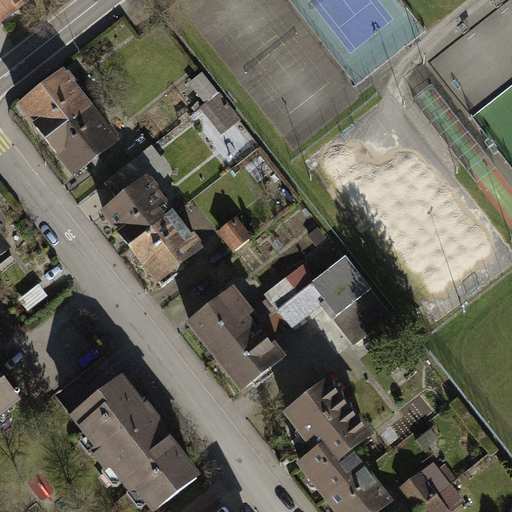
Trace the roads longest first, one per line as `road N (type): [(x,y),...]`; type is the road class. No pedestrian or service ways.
road 1 (residential): [(0,152),(282,511)]
road 2 (tertiary): [(0,79),(101,0)]
